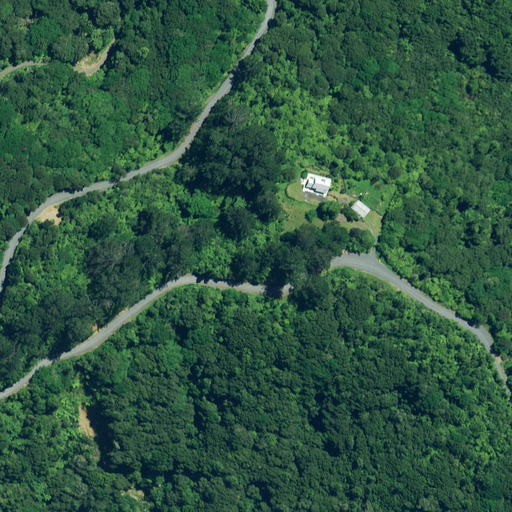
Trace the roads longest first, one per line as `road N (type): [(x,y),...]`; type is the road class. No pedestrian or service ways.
road 1 (unclassified): [(0,396),(173,284),(286,291),(327,264),(350,260),(375,267),(474,329),(511,401)]
road 2 (unclassified): [(269,0),(265,37),(195,139),(151,171),(42,208),(18,240),(0,292)]
